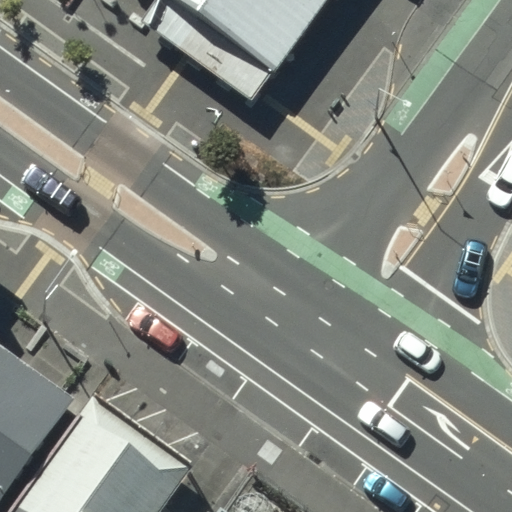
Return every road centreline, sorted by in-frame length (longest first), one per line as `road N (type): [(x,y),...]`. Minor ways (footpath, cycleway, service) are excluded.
road 1 (secondary): [(331,354),(0,116)]
road 2 (unclassified): [(331,354),(511,79)]
road 3 (secondary): [(511,486),(331,354)]
